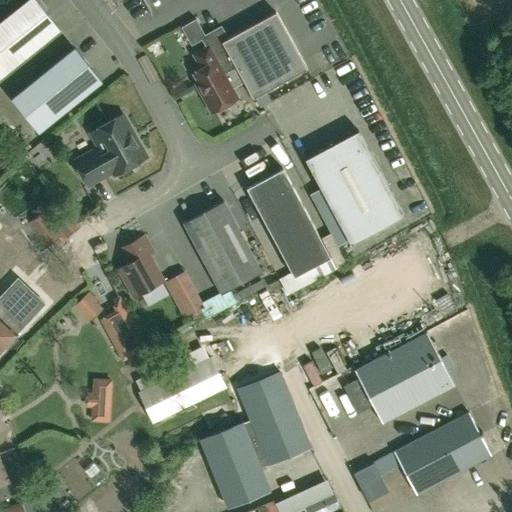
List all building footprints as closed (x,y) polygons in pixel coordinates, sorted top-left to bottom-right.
[(35,0),(27,0),(0,22),(0,77),(60,29),(35,0)] [(202,69),(194,74),(198,82),(196,84),(211,112),(236,98),(231,89),(243,83),(252,99),(306,69),(275,13),(221,42),(223,46),(218,50),(221,57),(221,59),(216,62),(208,48),(194,55),(202,69)] [(187,54),(208,44),(198,24),(177,35),(187,54)] [(38,132),(101,81),(75,48),(11,99),(38,132)] [(122,115),(90,133),(101,152),(91,158),(88,153),(74,161),(87,185),(112,171),(114,175),(145,157),(122,115)] [(403,216),(358,131),(304,159),(350,245),(403,216)] [(321,277),(314,265),(329,257),(282,169),(246,188),(291,272),(278,279),(287,295),(321,277)] [(182,222),(221,294),(261,272),(222,200),(182,222)] [(28,222),(46,247),(54,241),(58,246),(68,238),(42,203),(31,211),(35,217),(28,222)] [(118,269),(133,296),(162,280),(147,254),(152,252),(143,236),(123,247),(131,262),(118,269)] [(175,272),(189,265),(184,255),(177,259),(172,248),(160,253),(167,266),(171,264),(175,272)] [(87,295),(78,303),(84,309),(93,301),(87,295)] [(0,350),(16,334),(0,319),(0,350)] [(373,406),(382,424),(455,386),(427,333),(355,371),(359,380),(345,387),(358,413),(373,406)] [(78,342),(86,356),(99,349),(91,335),(78,342)] [(152,422),(226,387),(211,356),(137,391),(152,422)] [(267,463),(310,446),(280,371),(237,388),(267,463)] [(94,378),(93,392),(92,406),(91,421),(110,422),(113,379),(94,378)] [(402,465),(418,495),(492,457),(482,436),(484,435),(482,432),(480,434),(469,414),(374,463),(380,476),(402,465)] [(0,484),(12,480),(1,452),(0,452),(0,429),(2,428),(0,422),(0,484)] [(200,439),(227,507),(270,490),(243,422),(200,439)] [(392,475),(403,498),(412,494),(401,470),(392,475)] [(286,479),(276,483),(284,499),(294,494),(286,479)] [(305,508),(306,511),(331,511),(339,508),(333,495),(305,508)] [(0,510),(0,511),(31,511),(44,508),(39,496),(10,506),(10,507),(0,510)] [(259,507),(260,511),(278,511),(277,508),(275,503),(274,503),(273,501),(259,507)]
